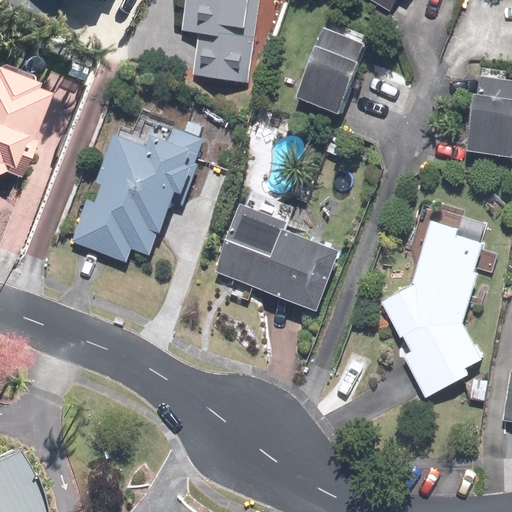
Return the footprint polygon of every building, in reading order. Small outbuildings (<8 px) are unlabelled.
[(1,0),(0,3),(0,5),(46,27),(58,0),(79,0),(88,4),(89,0),(1,0)] [(249,88),(257,0),(188,0),(186,34),(201,36),(197,82),(249,88)] [(375,0),(394,12),(401,0),(413,0),(415,1),(416,0),(375,0)] [(372,49),(326,31),(300,99),(345,117),(372,49)] [(0,175),(0,176),(1,174),(16,179),(45,93),(30,88),(33,77),(0,66),(0,175)] [(511,83),(484,80),(472,156),(511,161),(511,83)] [(140,146),(122,138),(75,245),(127,268),(133,253),(153,262),(181,197),(188,200),(213,142),(203,138),(207,128),(186,119),(180,134),(151,121),(140,146)] [(245,206),(218,275),(320,316),(344,255),(288,232),(291,225),(245,206)] [(417,288),(381,304),(432,402),(475,379),(472,372),(489,364),(467,323),(481,272),(497,276),(502,257),(483,252),(491,224),(465,217),(460,235),(433,228),(417,288)] [(496,379),(477,376),(473,401),(492,405),(496,379)]
